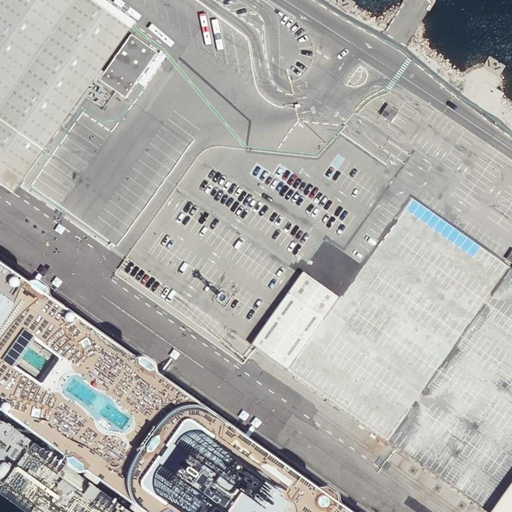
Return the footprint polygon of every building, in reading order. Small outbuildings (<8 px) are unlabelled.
[(90,82),(129,27),(91,0),(0,0),(0,120),(43,151),(64,121),(90,82)] [(91,0),(129,27),(134,20),(106,0),(91,0)] [(100,78),(126,97),(157,52),(131,33),(100,78)] [(387,106),(379,117),(389,124),(396,113),(387,106)] [(0,120),(0,182),(14,192),(43,151),(0,120)] [(339,296),(302,270),(256,336),(292,362),(339,296)] [(511,511),(511,481),(496,504),(508,511),(511,511)]
